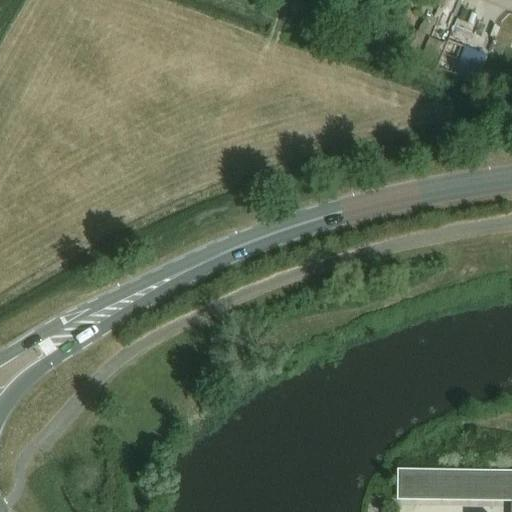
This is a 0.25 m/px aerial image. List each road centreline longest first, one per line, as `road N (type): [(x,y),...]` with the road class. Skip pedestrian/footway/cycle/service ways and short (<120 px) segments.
road 1 (secondary): [(169,279),(307,222),(511,178)]
road 2 (secondary): [(0,412),(46,363),(162,292),(169,279)]
road 3 (secondary): [(169,279),(131,289),(0,358)]
